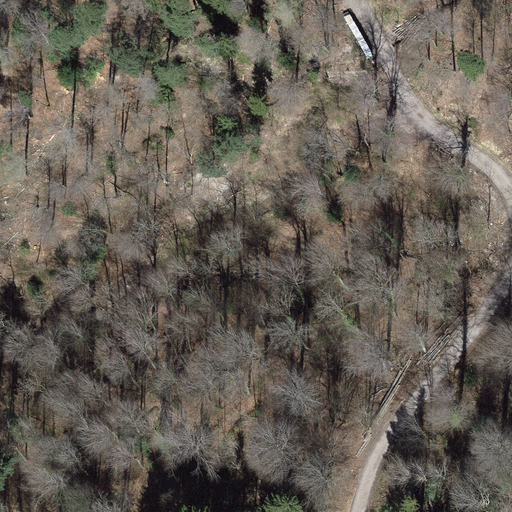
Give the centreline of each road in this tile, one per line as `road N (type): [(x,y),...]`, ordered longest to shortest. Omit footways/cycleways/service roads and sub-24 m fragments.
road 1 (track): [(511,215),(499,174),(422,118),(355,0)]
road 2 (track): [(363,511),(376,470),(466,372),(511,300)]
